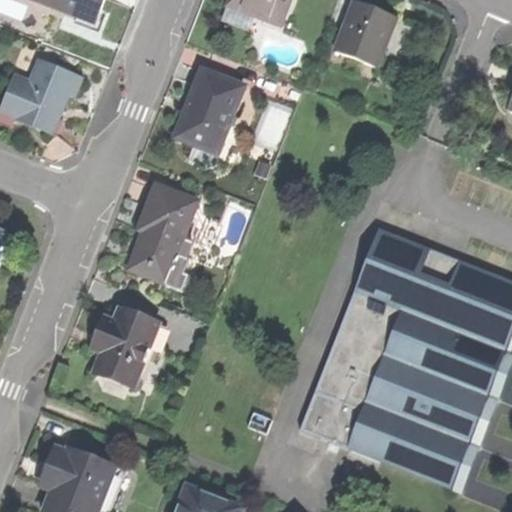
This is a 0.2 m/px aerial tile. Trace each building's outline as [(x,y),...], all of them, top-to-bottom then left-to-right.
[(79,11),(98,18),(105,0),(39,0),(77,15),(79,11)] [(253,14),(279,24),(288,0),(227,0),(226,3),(253,14)] [(375,8),(355,0),(352,0),(333,49),(375,66),(378,58),(395,15),(375,8)] [(247,28),(253,14),(226,3),(221,17),(247,28)] [(417,24),(395,15),(378,58),(401,67),(417,24)] [(17,118),(52,132),(61,111),(67,96),(73,98),(81,79),(39,62),(31,82),(17,76),(6,102),(21,108),(17,118)] [(175,136),(217,152),(243,84),(200,68),(188,102),(175,136)] [(131,259),(167,273),(177,245),(188,249),(194,233),(184,229),(195,199),(155,184),(146,207),(138,227),(143,229),(131,259)] [(0,261),(11,233),(0,229),(0,261)] [(377,238),(370,254),(415,272),(422,255),(377,238)] [(185,255),(188,249),(177,245),(167,273),(163,282),(180,288),(186,272),(182,271),(188,256),(185,255)] [(511,327),(511,290),(422,255),(415,272),(370,254),(317,390),(399,422),(438,322),(504,348),(511,327)] [(163,282),(167,273),(131,259),(128,269),(163,282)] [(95,371),(133,386),(157,323),(118,308),(113,321),(104,317),(98,332),(93,347),(102,351),(95,371)] [(46,511),(97,511),(116,466),(71,448),(69,453),(57,448),(50,464),(43,484),(55,489),(46,511)] [(188,486),(177,511),(243,511),(245,508),(188,486)]
